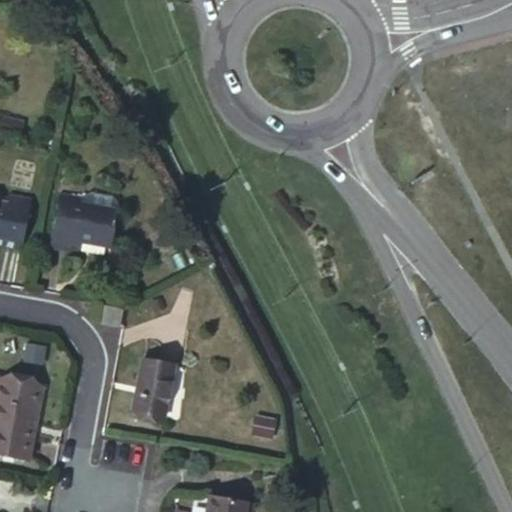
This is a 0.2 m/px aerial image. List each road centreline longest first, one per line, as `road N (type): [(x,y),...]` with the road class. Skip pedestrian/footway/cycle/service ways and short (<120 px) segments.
road 1 (unclassified): [(357,195),(504,511)]
road 2 (residential): [(0,303),(59,314),(89,341),(94,365),(75,461),(101,509)]
road 3 (unclassified): [(511,366),(399,224)]
road 4 (tertiary): [(221,33),(219,76),(240,113),(277,133),(299,134)]
road 5 (unclassified): [(399,224),(347,113)]
